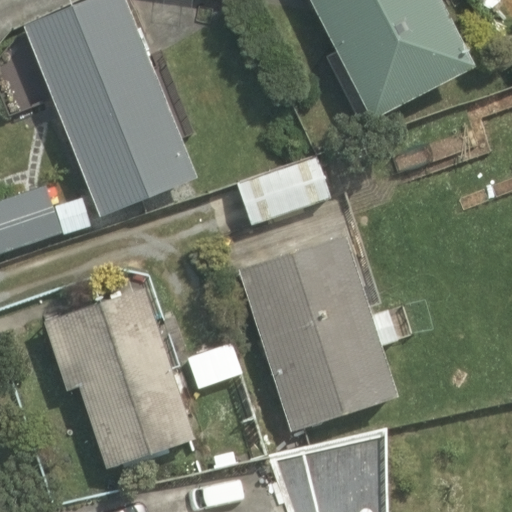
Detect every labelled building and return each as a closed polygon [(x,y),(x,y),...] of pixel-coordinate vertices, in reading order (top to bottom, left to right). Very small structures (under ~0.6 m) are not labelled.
[(203,160),(128,0),(60,0),(16,21),(102,207),(203,160)] [(444,0),(309,0),(371,116),(476,60),(444,0)] [(323,142),(233,175),(251,223),(341,190),(323,142)] [(0,191),(0,250),(59,231),(41,178),(0,191)] [(393,389),(334,216),(207,260),(231,331),(251,324),(285,426),(393,389)] [(197,438),(142,280),(41,315),(67,389),(81,384),(110,468),(197,438)]
